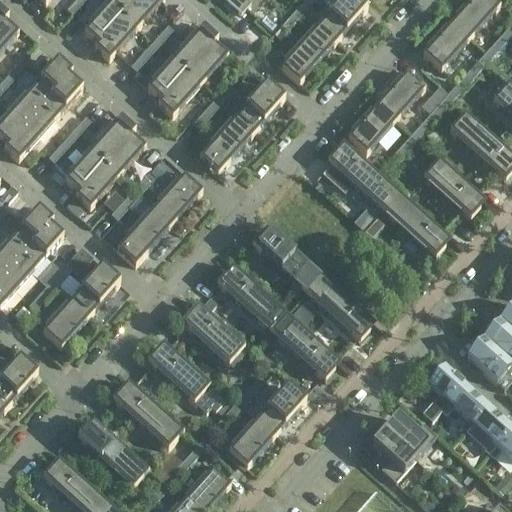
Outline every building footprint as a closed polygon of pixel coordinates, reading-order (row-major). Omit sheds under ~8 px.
[(81,9),(89,0),(79,0),(76,4),(81,9)] [(116,0),(111,5),(125,18),(141,0),(116,0)] [(141,0),(125,18),(122,22),(136,34),(164,3),(160,0),(141,0)] [(224,0),(223,2),(240,18),(250,7),(242,0),(224,0)] [(352,0),(345,0),(319,29),(337,45),(367,13),(352,0)] [(487,0),(475,0),(452,27),(470,43),(500,10),(487,0)] [(308,1),(294,17),(299,22),(313,6),(308,1)] [(71,20),(81,9),(76,4),(66,15),(71,20)] [(97,48),(98,49),(122,22),(125,18),(111,5),(84,36),(97,48)] [(286,37),(299,22),(294,17),(280,32),(286,37)] [(97,48),(94,52),(108,65),(136,34),(122,22),(98,49),(97,48)] [(4,25),(0,29),(0,57),(18,37),(5,25),(4,25)] [(452,27),(422,59),(441,76),(470,43),(452,27)] [(290,62),(281,72),(299,88),(308,78),(337,45),(319,29),(290,62)] [(164,45),(173,35),(167,31),(159,41),(164,45)] [(203,31),(175,62),(189,75),(213,48),(214,48),(217,45),(203,31)] [(511,37),(508,33),(494,48),(500,53),(511,39),(511,37)] [(154,56),(164,45),(159,41),(149,52),(154,56)] [(189,75),(186,79),(200,91),(228,60),(214,48),(213,48),(189,75)] [(486,68),(500,53),(494,48),(481,63),(486,68)] [(145,66),(154,56),(149,52),(140,61),(145,66)] [(135,77),(145,66),(140,61),(130,73),(135,77)] [(175,62),(147,93),(160,105),(161,106),(186,79),(189,75),(175,62)] [(469,87),(486,68),(481,63),(463,82),(469,87)] [(18,80),(27,69),(22,65),(12,75),(18,80)] [(35,119),(68,82),(69,83),(72,79),(57,66),(21,106),(35,119)] [(8,90),(18,80),(12,75),(3,86),(8,90)] [(406,77),(377,110),(395,127),(424,94),(424,93),(427,90),(416,80),(412,83),(406,77)] [(160,105),(157,109),(172,122),(200,91),(186,79),(161,106),(160,105)] [(511,91),(499,79),(498,81),(503,86),(494,95),(498,98),(492,105),(511,122),(511,91)] [(82,95),(69,83),(68,82),(35,119),(32,122),(46,135),(82,95)] [(451,107),(469,87),(463,82),(446,102),(451,107)] [(0,99),(8,90),(3,86),(0,89),(0,99)] [(226,102),(235,92),(230,87),(220,98),(226,102)] [(266,88),(236,121),(255,138),(284,105),(266,88)] [(216,113),(226,102),(220,98),(211,108),(216,113)] [(441,118),(451,107),(446,102),(427,123),(432,127),(441,118)] [(21,106),(0,129),(0,143),(6,149),(7,150),(32,122),(35,119),(21,106)] [(207,123),(216,113),(211,108),(202,118),(207,123)] [(377,110),(347,143),(366,159),(395,127),(377,110)] [(197,134),(207,123),(202,118),(192,129),(197,134)] [(511,161),(464,118),(463,119),(468,124),(459,134),(463,137),(457,143),(504,186),(511,177),(511,173),(510,172),(511,169),(511,161)] [(207,154),(199,163),(217,179),(225,170),(255,138),(236,121),(207,154)] [(3,153),(18,166),(46,135),(32,122),(7,150),(6,149),(3,153)] [(81,138),(91,127),(86,122),(76,133),(81,138)] [(120,123),(92,154),(106,167),(131,139),(132,140),(135,136),(120,123)] [(416,145),(432,127),(427,123),(411,141),(416,145)] [(72,148),(81,138),(76,133),(67,143),(72,148)] [(106,167),(103,170),(117,183),(145,152),(132,140),(131,139),(106,167)] [(400,163),(416,145),(411,141),(395,158),(400,163)] [(63,158),(72,148),(67,143),(58,154),(63,158)] [(336,155),(326,166),(381,215),(396,197),(346,152),(340,158),(336,155)] [(53,169),(63,158),(58,154),(48,164),(53,169)] [(92,154),(64,185),(78,197),(78,198),(103,170),(106,167),(92,154)] [(429,157),(428,158),(433,163),(424,172),(428,176),(422,182),(470,224),(479,214),(476,211),(482,204),(429,157)] [(78,197),(75,200),(89,214),(117,183),(103,170),(78,198),(78,197)] [(143,194),(153,184),(147,179),(138,190),(143,194)] [(183,180),(154,213),(172,229),(202,196),(183,180)] [(134,205),(143,194),(138,190),(129,200),(134,205)] [(447,243),(396,197),(381,215),(435,264),(445,253),(441,250),(447,243)] [(124,215),(134,205),(129,200),(119,211),(124,215)] [(115,226),(124,215),(119,211),(110,221),(115,226)] [(154,213),(117,254),(135,271),(172,229),(154,213)] [(38,214),(6,250),(20,263),(49,231),(52,228),(38,214)] [(372,244),(384,230),(377,223),(364,237),(372,244)] [(20,263),(17,266),(31,279),(63,243),(49,231),(20,263)] [(261,239),(251,250),(305,299),(321,281),(270,236),(264,242),(261,239)] [(0,284),(20,263),(6,250),(0,256),(0,284)] [(0,312),(31,279),(17,266),(0,284),(0,312)] [(61,286),(70,275),(65,271),(56,281),(61,286)] [(101,272),(72,304),(90,321),(119,288),(101,272)] [(226,278),(216,289),(270,337),(286,320),(235,274),(229,281),(226,278)] [(52,296),(61,286),(56,281),(46,292),(52,296)] [(371,327),(321,281),(305,299),(359,347),(369,337),(365,334),(371,327)] [(42,307),(52,296),(46,292),(37,302),(42,307)] [(33,317),(42,307),(37,302),(28,313),(33,317)] [(72,304),(42,337),(60,353),(90,321),(72,304)] [(294,320),(306,327),(315,312),(304,305),(294,320)] [(511,311),(499,326),(511,337),(511,311)] [(191,316),(181,327),(228,370),(234,363),(238,367),(246,357),(251,362),(253,360),(201,313),(194,320),(191,316)] [(336,366),(286,320),(270,337),(324,386),(334,375),(331,372),(336,366)] [(511,337),(499,326),(483,344),(511,370),(511,337)] [(511,385),(511,370),(483,344),(466,362),(503,395),(511,385)] [(156,355),(146,366),(194,408),(199,402),(203,405),(212,395),(217,400),(218,399),(166,352),(160,358),(156,355)] [(19,363),(0,384),(0,406),(7,413),(37,380),(19,363)] [(436,411),(441,416),(458,397),(464,403),(471,396),(444,372),(427,390),(442,404),(436,411)] [(259,382),(246,397),(252,403),(265,388),(259,382)] [(183,437),(131,390),(125,397),(121,394),(112,404),(159,447),(167,455),(182,439),(183,437)] [(287,391),(258,424),(276,440),(305,407),(287,391)] [(488,411),(471,396),(464,403),(458,397),(441,416),(446,420),(452,413),(471,430),(488,411)] [(238,417),(252,403),(246,397),(232,412),(238,417)] [(499,434),(505,427),(488,411),(471,430),(465,438),(489,459),(506,440),(499,434)] [(221,437),(238,417),(232,412),(215,431),(221,437)] [(396,423),(384,437),(416,466),(436,442),(422,430),(414,439),(396,423)] [(228,457),(225,460),(237,471),(240,467),(246,473),(276,440),(258,424),(228,456),(228,457)] [(511,432),(505,427),(499,434),(506,440),(489,459),(494,464),(500,456),(511,466),(511,432)] [(148,476),(96,429),(90,436),(86,432),(77,443),(124,486),(132,493),(147,478),(148,476)] [(203,456),(221,437),(215,431),(197,450),(203,456)] [(384,437),(371,451),(389,467),(380,476),(395,489),(416,466),(384,437)] [(186,475),(203,456),(197,450),(180,470),(186,475)] [(163,486),(182,465),(172,456),(154,477),(163,486)] [(52,471),(42,481),(75,511),(110,511),(61,467),(55,474),(52,471)] [(169,495),(186,475),(180,470),(163,489),(169,495)] [(212,474),(182,507),(187,511),(211,511),(230,491),(212,474)] [(149,511),(152,511),(169,495),(163,489),(145,508),(149,511)] [(453,511),(468,496),(462,490),(442,511),(453,511)] [(428,500),(420,509),(423,511),(433,511),(436,508),(428,500)]
